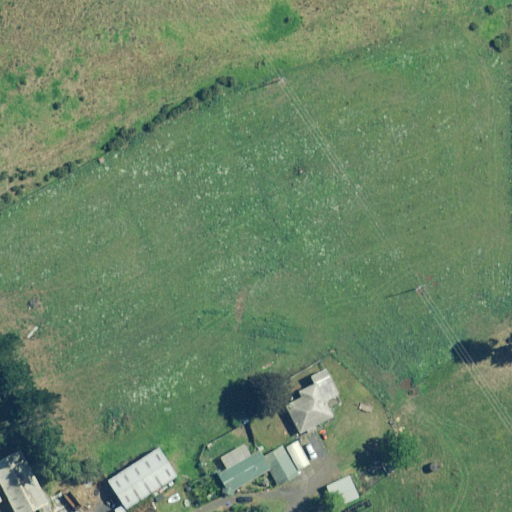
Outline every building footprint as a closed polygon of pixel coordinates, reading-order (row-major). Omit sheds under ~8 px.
[(298,434),(305,431),(307,435),(317,430),(315,426),(332,417),(324,401),(338,395),(325,369),(310,377),(314,384),(298,392),(301,398),(285,406),(298,434)] [(227,493),(269,471),(277,486),(296,476),(281,448),(264,457),(259,448),(216,471),(227,493)] [(177,476),(159,449),(107,482),(125,509),(177,476)] [(31,511),(48,504),(20,450),(0,460),(0,485),(13,511),(31,511)] [(357,498),(347,477),(325,487),(335,508),(357,498)] [(204,496),(194,480),(186,485),(197,501),(204,496)]
